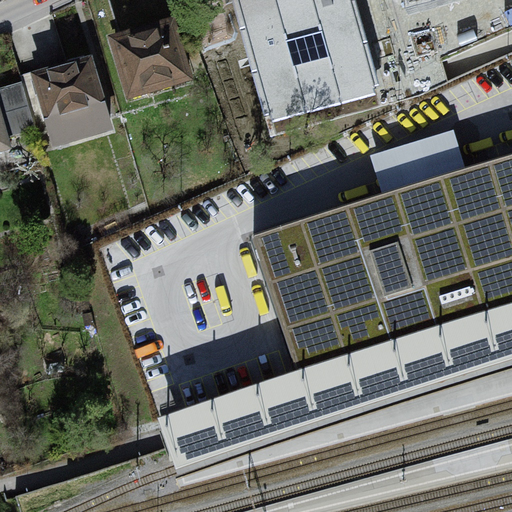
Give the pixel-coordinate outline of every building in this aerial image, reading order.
[(366,0),(247,0),(280,123),(391,94),(366,0)] [(415,0),(421,21),(499,0),(415,0)] [(179,25),(116,42),(134,107),(197,90),(179,25)] [(99,60),(37,78),(61,158),(123,139),(99,60)] [(0,87),(0,160),(17,155),(14,142),(41,134),(25,80),(0,87)] [(456,134),(373,161),(388,205),(468,181),(456,134)] [(388,205),(260,243),(299,377),(511,314),(511,168),(468,181),(388,205)] [(511,314),(299,377),(165,427),(180,474),(511,368),(511,314)]
